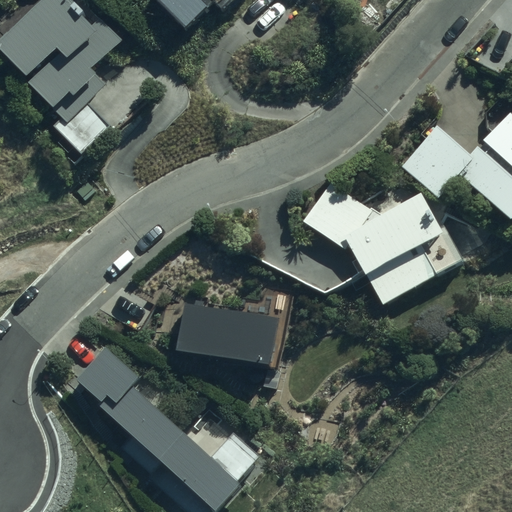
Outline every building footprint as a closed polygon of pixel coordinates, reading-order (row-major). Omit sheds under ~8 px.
[(85,30),(58,0),(0,51),(0,77),(83,170),(116,140),(90,112),(109,96),(96,81),(126,54),(96,20),(85,30)] [(156,0),(148,8),(196,60),(262,0),(156,0)] [(511,135),(482,164),(511,196),(511,135)] [(468,176),(435,142),(402,174),(442,216),(459,199),(511,253),(511,252),(511,208),(475,170),(468,176)] [(333,191),(305,229),(353,264),(379,319),(464,278),(433,213),(391,233),(333,191)] [(184,301),(178,342),(273,355),(279,314),(184,301)] [(206,511),(213,511),(248,477),(108,337),(69,374),(206,511)]
